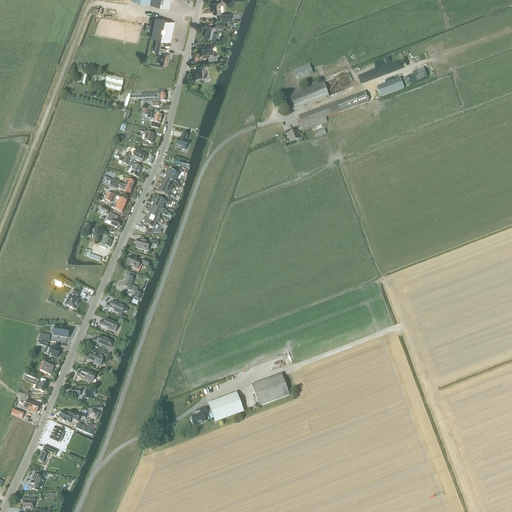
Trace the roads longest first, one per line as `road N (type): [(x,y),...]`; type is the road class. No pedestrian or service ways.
road 1 (residential): [(2,511),(157,165),(199,0)]
road 2 (residential): [(77,511),(208,159)]
road 3 (track): [(473,511),(403,325),(271,370)]
road 4 (track): [(92,0),(0,231)]
